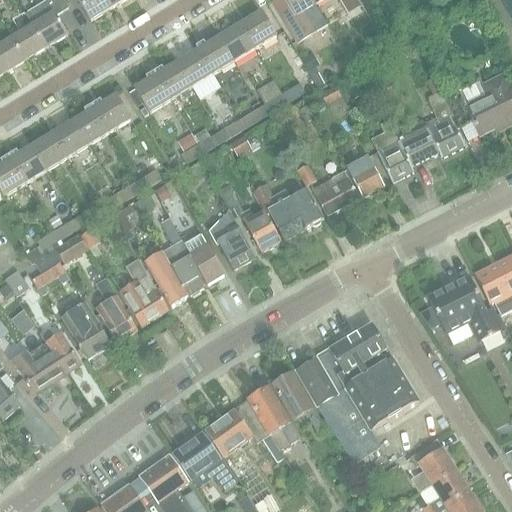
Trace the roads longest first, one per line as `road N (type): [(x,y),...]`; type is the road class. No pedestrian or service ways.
road 1 (residential): [(11,511),(190,364),(367,269)]
road 2 (residential): [(511,507),(367,269)]
road 3 (residential): [(0,120),(197,0)]
road 4 (residential): [(367,269),(511,198)]
